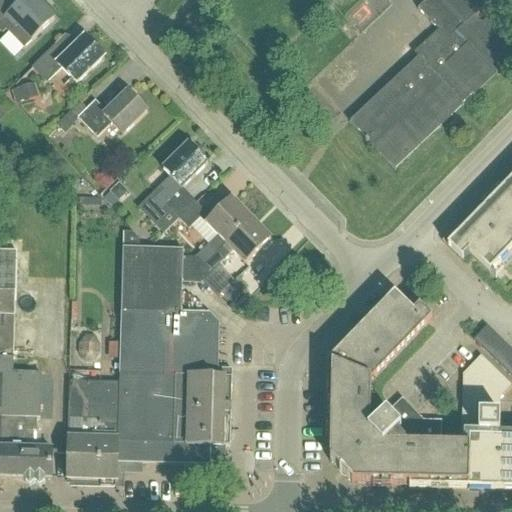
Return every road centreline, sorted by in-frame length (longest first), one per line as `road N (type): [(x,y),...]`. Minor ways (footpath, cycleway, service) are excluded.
road 1 (residential): [(369,281),(122,24)]
road 2 (residential): [(369,281),(314,335),(296,371),(288,511)]
road 3 (residential): [(511,135),(369,281)]
